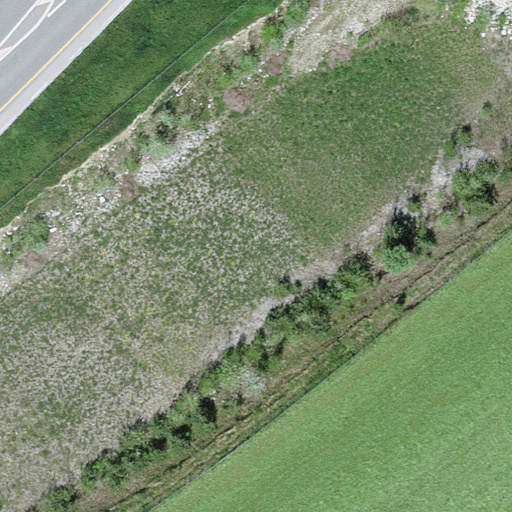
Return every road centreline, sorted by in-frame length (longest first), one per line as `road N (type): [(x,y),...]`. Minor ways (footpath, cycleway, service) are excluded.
road 1 (motorway): [(0,480),(511,58)]
road 2 (motorway): [(411,0),(0,337)]
